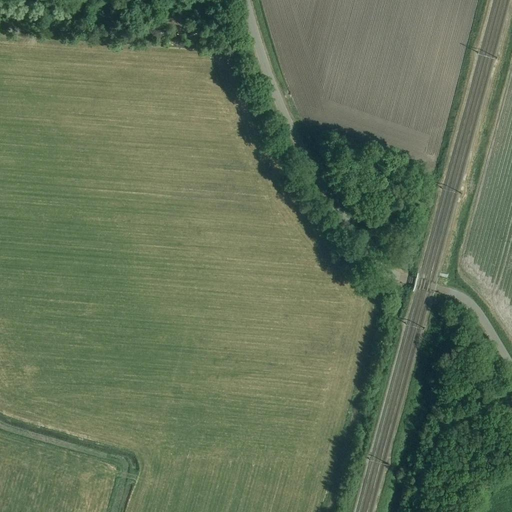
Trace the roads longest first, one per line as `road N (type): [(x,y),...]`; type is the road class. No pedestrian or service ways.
road 1 (unclassified): [(246,0),(294,136),(380,266)]
road 2 (track): [(0,426),(123,464),(115,511)]
road 3 (unclassified): [(511,366),(468,302),(380,266)]
road 4 (track): [(505,395),(440,433),(414,511)]
